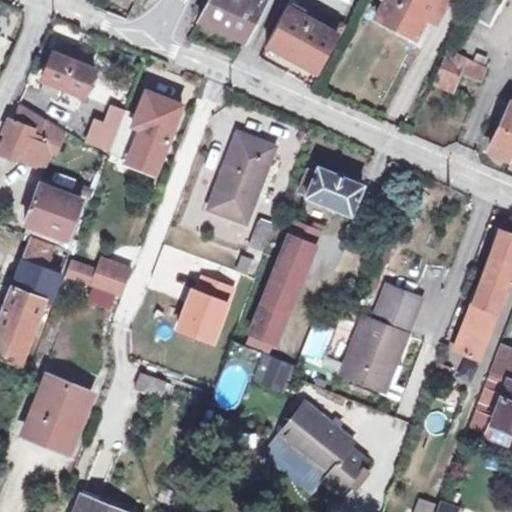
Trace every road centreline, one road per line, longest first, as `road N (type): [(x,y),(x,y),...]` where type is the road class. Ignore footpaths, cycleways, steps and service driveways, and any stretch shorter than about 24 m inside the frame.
road 1 (residential): [(149,40),(511,191)]
road 2 (track): [(147,246),(215,67)]
road 3 (residential): [(46,0),(0,112)]
